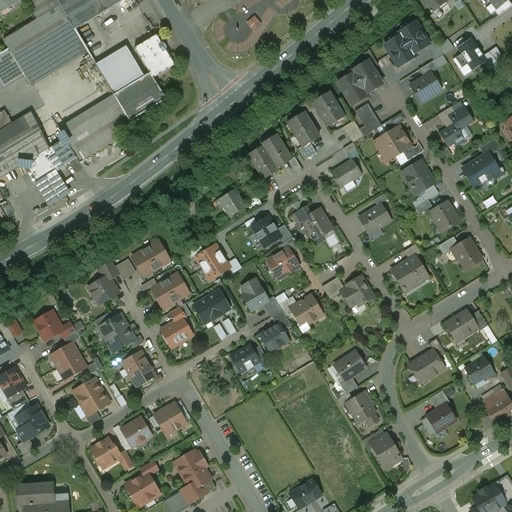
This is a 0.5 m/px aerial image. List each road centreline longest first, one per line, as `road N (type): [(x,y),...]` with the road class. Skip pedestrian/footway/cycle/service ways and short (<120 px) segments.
road 1 (residential): [(257,511),(175,384),(0,477)]
road 2 (secondary): [(0,263),(111,196),(228,105)]
road 3 (residential): [(504,273),(391,88)]
road 4 (residential): [(409,330),(311,177)]
road 5 (residential): [(409,330),(390,359),(388,398),(434,482)]
road 6 (secondary): [(228,105),(357,0)]
road 7 (unclassified): [(163,0),(228,105)]
